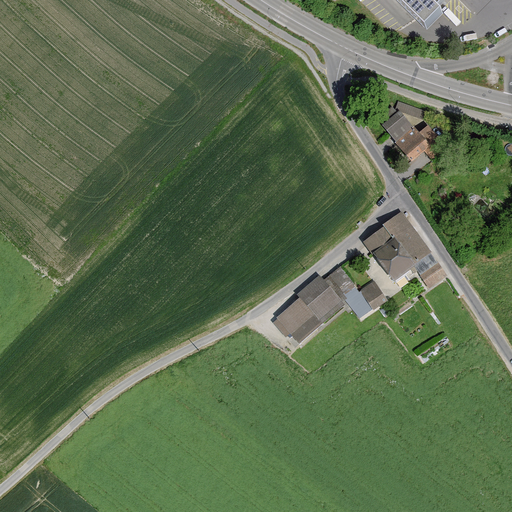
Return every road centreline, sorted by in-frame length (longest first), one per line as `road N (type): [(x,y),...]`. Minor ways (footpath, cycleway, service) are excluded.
road 1 (unclassified): [(403,194),(256,313),(100,401),(0,492)]
road 2 (unclassified): [(511,358),(403,194)]
road 3 (unclassified): [(403,194),(342,101),(337,75),(347,48)]
